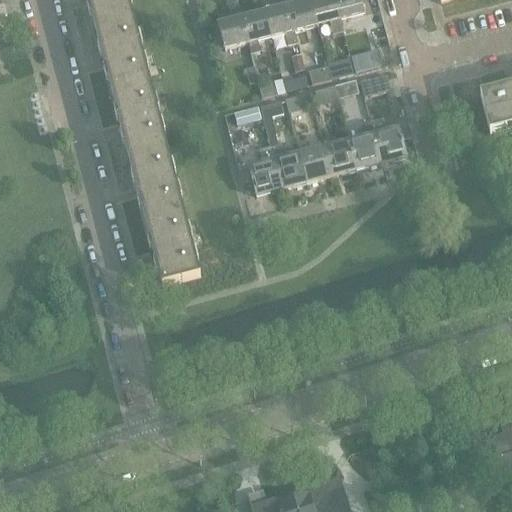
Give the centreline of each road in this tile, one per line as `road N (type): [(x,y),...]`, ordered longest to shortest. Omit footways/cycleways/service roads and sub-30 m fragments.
road 1 (unclassified): [(159,452),(36,0)]
road 2 (tertiary): [(159,452),(511,341)]
road 3 (tertiary): [(0,503),(159,452)]
